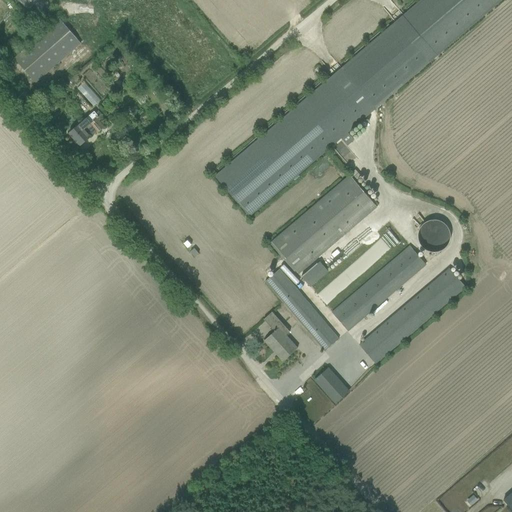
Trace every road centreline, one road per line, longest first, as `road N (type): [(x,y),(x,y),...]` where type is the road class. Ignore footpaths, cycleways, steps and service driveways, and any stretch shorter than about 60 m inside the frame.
road 1 (unclassified): [(380,511),(99,194)]
road 2 (unclassified): [(330,0),(99,194)]
road 3 (unclassified): [(99,194),(0,83)]
